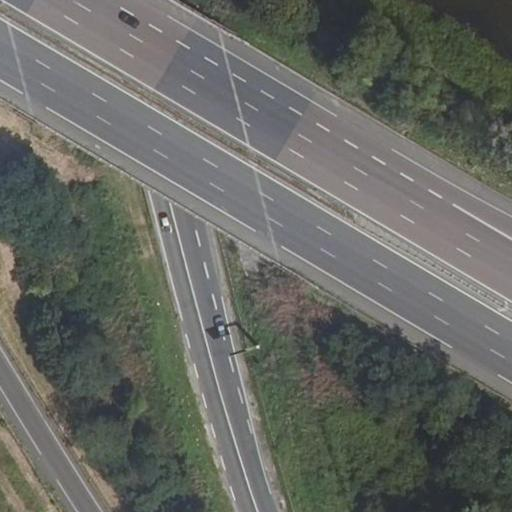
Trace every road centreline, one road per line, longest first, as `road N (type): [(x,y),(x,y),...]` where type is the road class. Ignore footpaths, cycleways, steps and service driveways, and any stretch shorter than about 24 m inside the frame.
road 1 (motorway): [(0,53),(511,355)]
road 2 (motorway): [(444,226),(62,0)]
road 3 (primary): [(257,511),(168,189)]
road 4 (primary): [(168,189),(116,0)]
road 5 (motorway): [(168,189),(139,0)]
road 6 (motorway): [(0,374),(84,511)]
